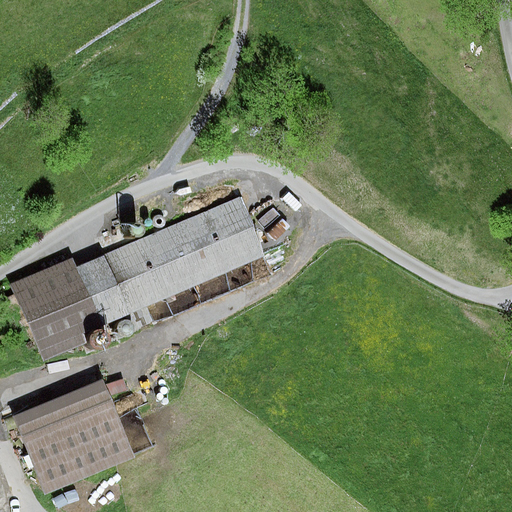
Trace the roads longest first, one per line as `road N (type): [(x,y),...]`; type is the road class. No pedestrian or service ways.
road 1 (track): [(29,511),(3,442),(4,407),(285,276),(331,210)]
road 2 (unclassified): [(168,178),(252,163),(284,175),(442,282),(473,294),(511,291)]
road 3 (unclassified): [(168,178),(170,160),(215,98),(239,46),(244,0)]
road 4 (unclassified): [(0,274),(98,210),(168,178)]
